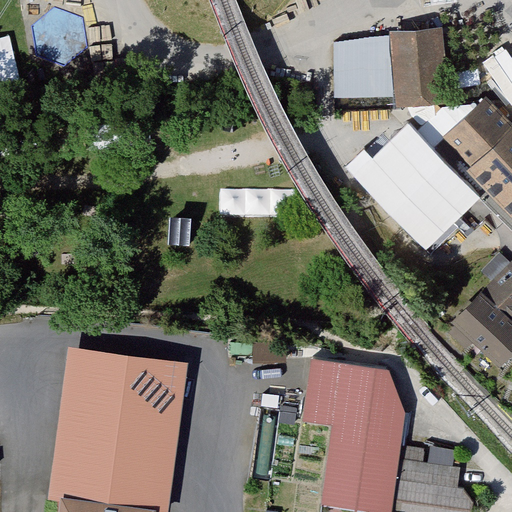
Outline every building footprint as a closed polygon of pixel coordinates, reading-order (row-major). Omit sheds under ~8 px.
[(446,91),(442,27),(390,30),(390,34),(392,97),(393,107),(447,104),(446,91)] [(392,97),(390,34),(333,41),(334,85),(334,98),(392,97)] [(511,127),(511,128),(483,101),(442,141),(470,169),(466,173),(511,219),(511,127)] [(364,149),(345,166),(426,251),(480,198),(409,124),(372,157),(364,149)] [(511,321),(511,265),(509,262),(451,325),(499,369),(511,354),(511,325),(510,324),(511,321)] [(261,358),(291,354),(289,338),(259,341),(261,358)] [(171,511),(188,359),(68,345),(51,495),(62,497),(60,511),(154,511),(155,509),(171,511)] [(390,367),(312,356),(303,419),(332,423),(320,505),(323,505),(375,511),(390,511),(401,443),(406,414),(390,367)] [(455,451),(401,443),(390,511),(472,511),(474,500),(459,485),(463,466),(454,465),(455,451)]
